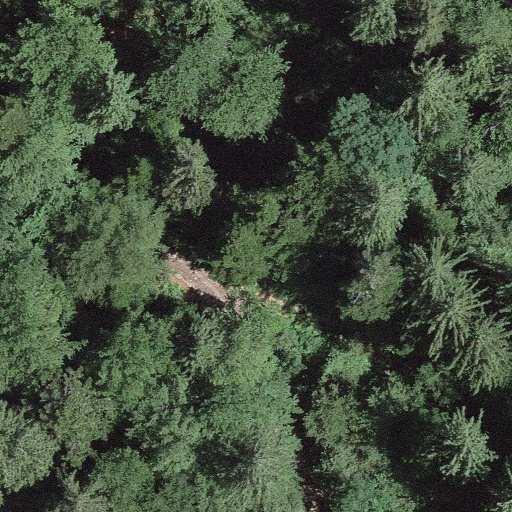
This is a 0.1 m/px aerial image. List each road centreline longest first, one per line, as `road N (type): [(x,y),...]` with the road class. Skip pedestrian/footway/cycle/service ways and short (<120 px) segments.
road 1 (track): [(0,79),(216,309),(294,451),(314,511)]
road 2 (track): [(216,309),(511,406)]
